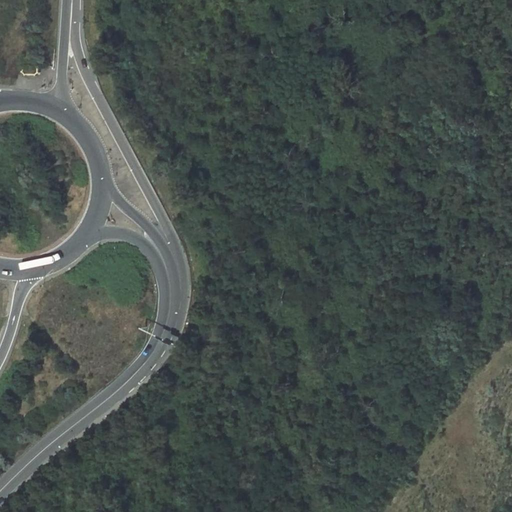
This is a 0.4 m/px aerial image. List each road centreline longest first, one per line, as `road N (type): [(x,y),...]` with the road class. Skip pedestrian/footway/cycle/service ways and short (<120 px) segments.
road 1 (trunk): [(164,326),(178,291),(175,251),(79,62),(65,12)]
road 2 (secondary): [(0,490),(131,376),(164,326)]
